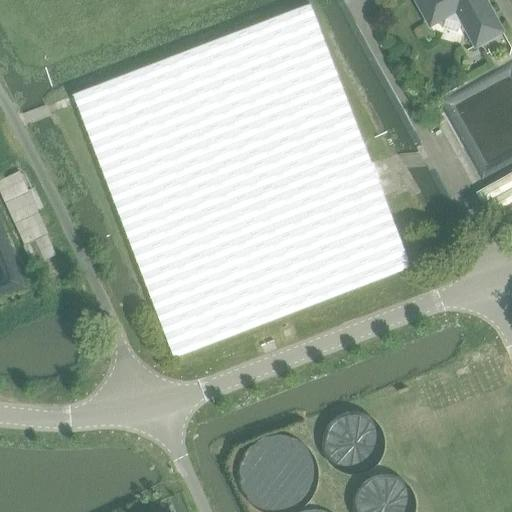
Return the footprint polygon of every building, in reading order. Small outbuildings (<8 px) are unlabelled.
[(413,0),(428,27),(443,18),(460,23),(473,47),(500,32),(482,0),(413,0)] [(173,360),(410,268),(381,195),(269,238),(251,192),(363,148),(307,4),(71,96),(173,360)] [(381,195),(363,148),(251,192),(269,238),(381,195)] [(511,173),(475,194),(487,217),(511,203),(511,173)] [(308,481),(307,474),(305,469),(302,462),(299,459),(294,454),(287,451),(281,449),(277,448),(270,449),(263,451),(258,453),(253,457),(249,462),(245,469),(243,475),(243,481),(243,486),(245,492),(248,498),(252,504),(257,508),(263,511),(266,511),(283,511),(287,511),(292,509),(298,504),(303,498),(305,493),(307,488),(308,481)]
